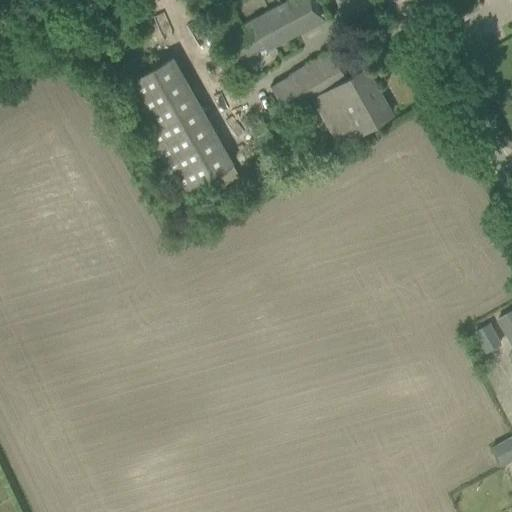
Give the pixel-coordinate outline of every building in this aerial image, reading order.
[(257,30),(231,44),(239,59),(265,45),(267,49),(324,19),(314,0),(289,0),(252,20),(257,30)] [(330,52),(306,67),(321,92),(311,97),(337,145),(338,144),(373,124),(391,114),(365,68),(345,79),(330,52)] [(119,85),(129,103),(181,194),(205,180),(211,193),(238,177),(232,164),(234,163),(181,73),(171,56),(119,85)] [(511,310),(498,318),(511,341),(511,310)] [(488,323),(473,332),(484,352),(499,344),(488,323)] [(511,458),(511,436),(492,447),(501,464),(511,458)]
